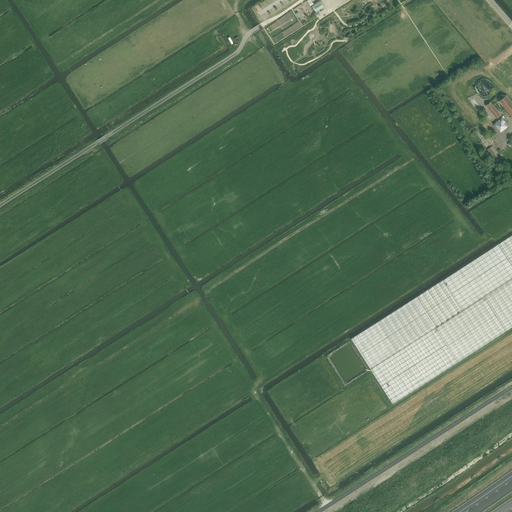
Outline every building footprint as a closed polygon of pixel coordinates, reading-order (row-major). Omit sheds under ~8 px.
[(320,0),(312,6),(316,12),(324,7),(320,0)] [(317,12),(321,19),(334,12),(331,5),(317,12)] [(491,89),(491,87),(491,86),(491,84),(490,83),(489,82),(488,81),(487,80),(485,79),(484,79),(482,79),(480,80),(479,80),(477,81),(476,83),(475,84),(475,86),(475,87),(475,89),(475,90),(476,92),(477,93),(478,94),(480,95),(482,95),(483,95),(484,95),(486,95),(488,94),(489,93),(490,92),(491,90),(491,89)] [(511,101),(506,95),(495,103),(495,104),(511,124),(511,101)] [(501,114),(491,102),(486,106),(496,118),(501,114)] [(494,124),(501,132),(509,125),(502,117),(494,124)] [(501,161),(479,130),(478,131),(474,132),(498,164),(501,162),(500,162),(501,161)] [(511,235),(351,339),(372,372),(511,282),(511,235)] [(393,404),(511,326),(511,282),(372,372),(373,373),(393,404)]
